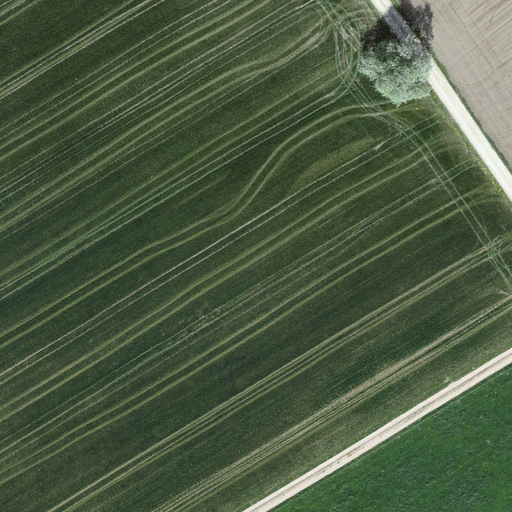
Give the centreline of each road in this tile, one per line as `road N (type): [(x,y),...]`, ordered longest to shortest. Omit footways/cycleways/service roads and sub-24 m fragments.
road 1 (track): [(252,511),(511,355)]
road 2 (residential): [(378,0),(511,189)]
